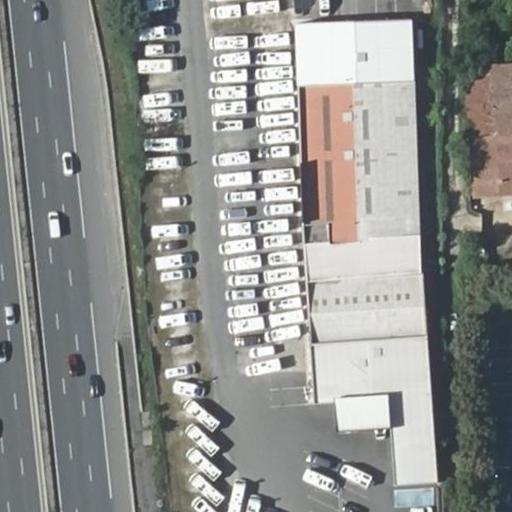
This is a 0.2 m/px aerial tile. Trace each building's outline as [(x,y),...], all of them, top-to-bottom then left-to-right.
[(309,278),(429,270),(415,16),(298,21),(308,238),(309,278)] [(475,145),(511,142),(511,48),(478,51),(480,64),(469,66),(475,145)] [(511,193),(511,142),(475,145),(479,197),(511,193)] [(429,270),(309,278),(317,402),(338,401),(339,433),(391,429),(395,487),(442,484),(429,270)] [(395,491),(395,505),(432,505),(432,491),(395,491)]
